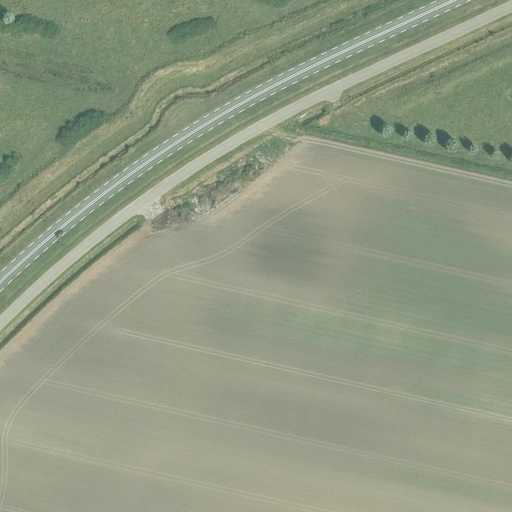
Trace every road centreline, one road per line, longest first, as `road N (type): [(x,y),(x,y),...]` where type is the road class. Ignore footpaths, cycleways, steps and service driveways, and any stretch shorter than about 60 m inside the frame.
road 1 (unclassified): [(0,324),(98,233),(265,121),(511,12)]
road 2 (primary): [(0,280),(171,144),(282,80),(452,0)]
